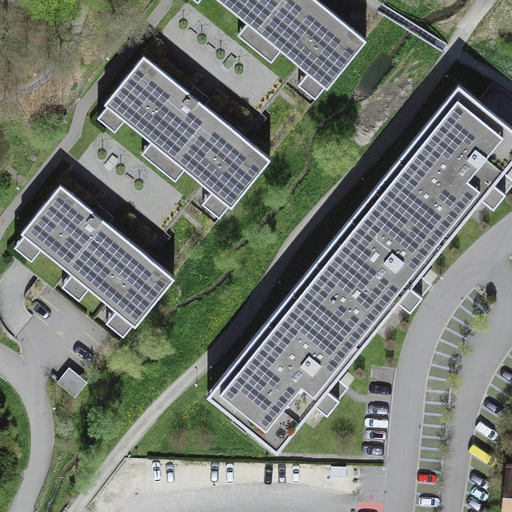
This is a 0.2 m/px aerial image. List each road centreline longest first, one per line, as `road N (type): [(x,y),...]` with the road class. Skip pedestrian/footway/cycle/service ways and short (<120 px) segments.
road 1 (residential): [(74,511),(141,425),(240,324),(301,231),(392,131),(488,0)]
road 2 (residential): [(511,232),(431,315),(411,379),(398,508)]
